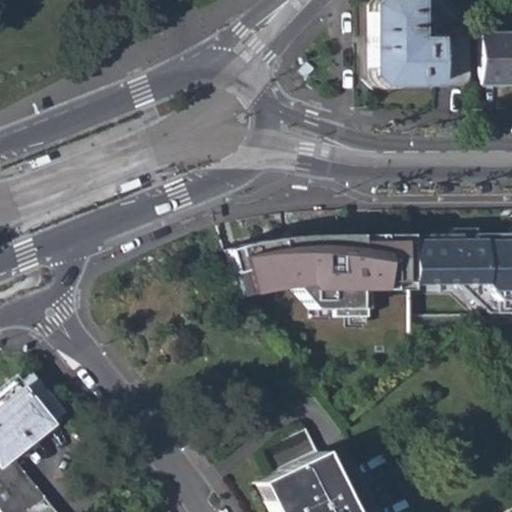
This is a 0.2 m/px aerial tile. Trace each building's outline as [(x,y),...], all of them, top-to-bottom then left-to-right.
[(368,73),(377,88),(466,87),(466,30),(446,37),(433,37),(433,41),(414,41),(413,0),(374,0),(367,6),(368,73)] [(453,10),(466,25),(476,21),(461,2),(453,10)] [(511,36),(479,37),(479,86),(511,85),(511,36)] [(42,162),(38,154),(22,161),(25,168),(42,162)] [(133,185),(130,177),(111,185),(114,193),(133,185)] [(269,239),(225,247),(245,294),(272,288),(293,285),(313,308),(332,308),(332,316),(365,316),(365,290),(390,290),(390,282),(411,282),(410,235),(321,235),(295,236),(269,239)] [(419,236),(420,285),(457,285),(456,261),(486,261),(498,271),(511,255),(511,235),(419,236)] [(511,296),(500,311),(511,320),(511,296)] [(0,461),(6,456),(60,411),(28,374),(15,385),(11,380),(0,389),(0,461)] [(347,511),(308,433),(264,456),(274,479),(260,486),(269,505),(265,507),(267,511),(347,511)] [(28,483),(6,456),(0,461),(0,462),(21,489),(28,483)] [(0,511),(19,511),(32,502),(21,489),(0,462),(0,511)] [(39,497),(28,483),(21,489),(32,502),(39,497)] [(32,502),(19,511),(51,511),(39,497),(32,502)]
